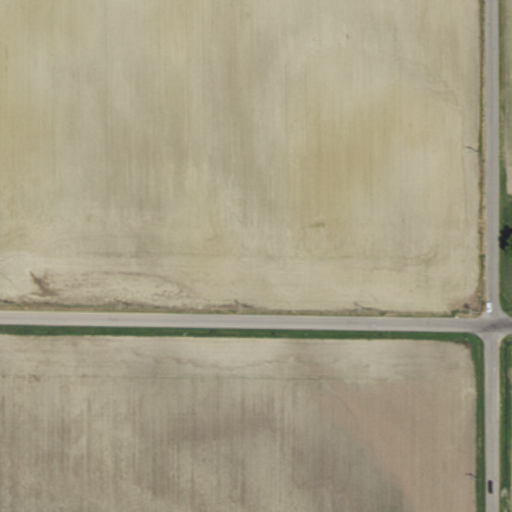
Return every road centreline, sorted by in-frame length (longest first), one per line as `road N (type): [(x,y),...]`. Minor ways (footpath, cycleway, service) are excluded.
road 1 (tertiary): [(511,323),(0,314)]
road 2 (residential): [(492,324),(491,0)]
road 3 (residential): [(493,511),(492,324)]
